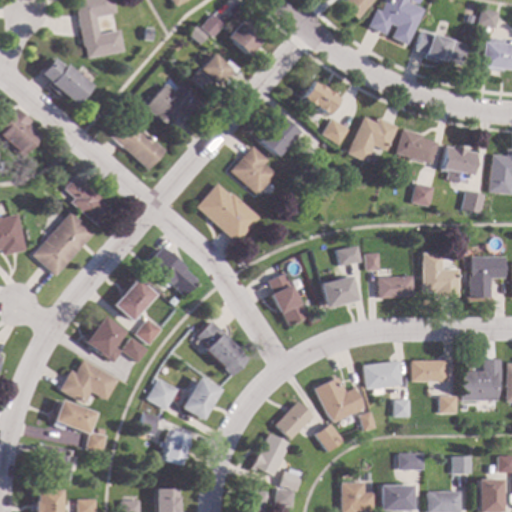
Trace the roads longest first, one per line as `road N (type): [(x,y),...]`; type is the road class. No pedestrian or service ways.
road 1 (residential): [(511,329),(387,330),(329,342),(278,367),(183,234),(0,78)]
road 2 (residential): [(511,115),(357,71),(277,0)]
road 3 (residential): [(305,32),(149,204)]
road 4 (residential): [(0,471),(15,413),(54,331),(10,302)]
road 5 (residential): [(278,367),(240,410),(218,452),(209,511)]
road 6 (residential): [(149,204),(54,331)]
